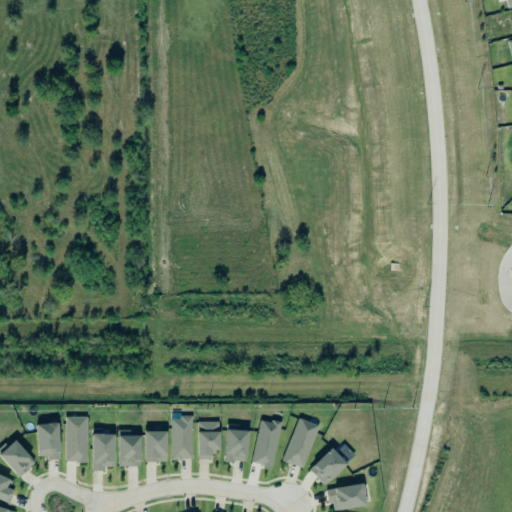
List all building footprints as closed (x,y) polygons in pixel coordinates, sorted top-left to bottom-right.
[(61,415),(84,415),(84,460),(73,461),(72,460),(61,460),(61,415)] [(192,459),(191,416),(170,417),(171,459),(192,459)] [(295,417),(316,425),(299,467),(279,460),(295,417)] [(281,423),(260,419),(250,462),(271,467),(281,423)] [(194,420),(216,420),(216,449),(213,449),(213,453),(208,453),(208,459),(193,458),(194,420)] [(35,424),(36,456),(46,456),(46,459),(58,459),(57,423),(35,424)] [(236,424),(225,424),(224,461),(245,461),(246,430),(236,430),(236,424)] [(165,431),(143,431),(144,461),(166,461),(165,431)] [(89,433),(88,469),(101,469),(101,464),(110,464),(110,433),(99,433),(99,432),(90,432),(90,433),(89,433)] [(137,434),(137,465),(114,464),(114,434),(137,434)] [(6,446),(3,443),(0,445),(0,456),(16,477),(33,464),(14,440),(6,446)] [(321,484),(343,462),(328,447),(306,468),(321,484)] [(0,499),(5,502),(11,489),(6,487),(9,479),(0,475),(0,499)] [(323,489),(325,501),(329,501),(331,510),(363,504),(361,492),(362,492),(360,482),(359,483),(359,481),(331,486),(331,487),(323,489)]
